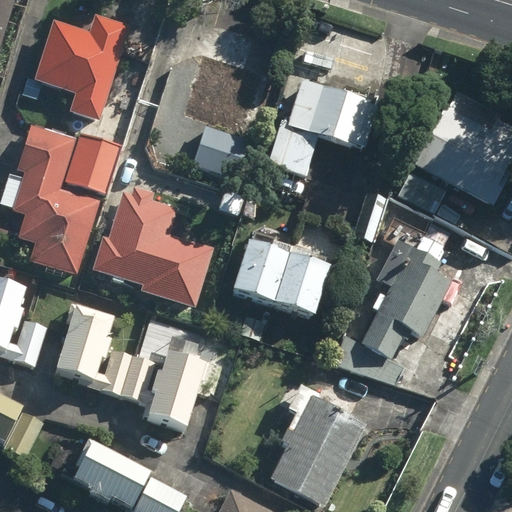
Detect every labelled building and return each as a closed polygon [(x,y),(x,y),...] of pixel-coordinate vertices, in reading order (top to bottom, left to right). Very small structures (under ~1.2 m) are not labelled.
[(3,0),(0,0),(0,58),(17,3),(3,0)] [(300,14),(250,164),(305,182),(320,138),(373,156),(409,50),(300,14)] [(101,125),(128,30),(97,21),(93,35),(55,23),(36,84),(75,96),(69,116),(101,125)] [(205,57),(193,94),(201,97),(194,116),(245,133),(251,114),(256,116),(269,78),(205,57)] [(511,129),(448,96),(411,167),(495,211),(511,178),(511,129)] [(250,143),(206,128),(192,168),(236,183),(250,143)] [(75,142),(36,132),(31,131),(19,177),(24,178),(16,212),(25,215),(18,243),(40,248),(34,267),(80,279),(100,204),(62,194),(75,142)] [(122,152),(81,141),(68,188),(109,199),(122,152)] [(122,197),(111,242),(105,240),(98,268),(104,269),(103,275),(145,287),(143,297),(196,310),(211,251),(170,241),(176,210),(122,197)] [(313,261),(315,256),(253,235),(233,294),(315,322),(333,268),(313,261)] [(437,279),(449,256),(425,243),(419,254),(414,251),(363,348),(393,364),(402,348),(409,351),(414,340),(425,346),(455,288),(437,279)] [(15,336),(20,337),(27,313),(20,311),(26,293),(0,285),(0,353),(9,356),(15,336)] [(116,336),(76,322),(56,376),(97,390),(116,336)] [(36,370),(47,330),(27,324),(15,364),(36,370)] [(149,394),(156,367),(114,356),(103,397),(150,410),(146,422),(190,434),(208,372),(209,367),(197,363),(201,349),(173,341),(168,360),(164,360),(162,369),(154,396),(149,394)] [(325,511),(328,511),(368,429),(350,420),(360,399),(330,384),(318,405),(311,402),(272,487),(325,511)] [(26,413),(0,398),(0,448),(5,451),(26,413)] [(182,511),(189,500),(69,430),(46,472),(119,511),(182,511)] [(266,511),(234,495),(225,511),(266,511)]
